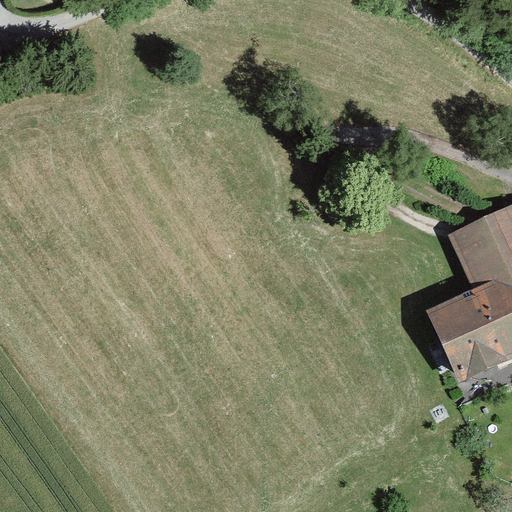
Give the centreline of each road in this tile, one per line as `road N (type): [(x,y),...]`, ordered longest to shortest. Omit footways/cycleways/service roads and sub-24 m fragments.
road 1 (track): [(511,177),(392,139),(332,138)]
road 2 (residential): [(144,0),(22,37),(0,20)]
road 3 (residential): [(511,80),(399,0)]
